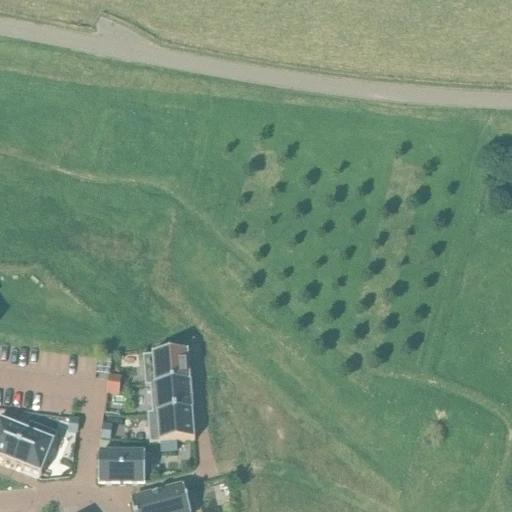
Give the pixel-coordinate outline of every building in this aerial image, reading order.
[(188,354),(143,358),(145,389),(150,388),(150,387),(190,384),(188,354)] [(109,378),(108,386),(117,387),(118,379),(109,378)] [(190,384),(150,387),(150,388),(152,415),(152,416),(192,413),(190,385),(191,385),(190,384)] [(108,386),(107,394),(116,395),(117,387),(108,386)] [(152,415),(147,415),(149,446),(160,445),(176,444),(195,442),(192,413),(152,416),(152,415)] [(0,418),(0,461),(13,466),(27,433),(29,429),(28,428),(0,418)] [(70,421),(68,433),(77,434),(79,422),(70,421)] [(27,433),(13,466),(41,477),(55,444),(58,435),(30,424),(28,428),(29,429),(27,433)] [(102,427),(101,439),(110,440),(111,428),(102,427)] [(176,444),(160,445),(161,453),(177,452),(176,444)] [(99,456),(98,485),(145,485),(145,457),(99,456)] [(183,489),(131,502),(133,511),(189,511),(187,503),(188,503),(187,500),(186,500),(183,489)]
